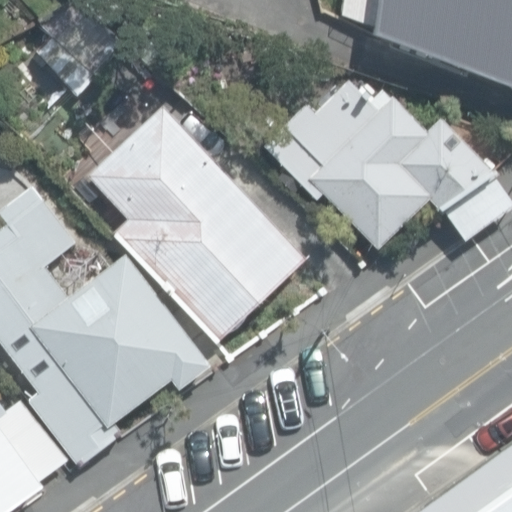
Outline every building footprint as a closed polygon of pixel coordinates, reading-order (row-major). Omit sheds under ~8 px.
[(36,46),(76,94),(125,43),(80,0),(74,0),(36,21),(49,33),(36,46)] [(511,0),(376,0),(374,31),(511,84),(511,0)] [(323,193),(377,248),(429,199),(442,212),(445,210),(464,239),(511,205),(511,200),(494,170),(440,115),(427,129),(385,86),(369,101),(347,79),(314,111),(306,102),(262,144),(316,200),(323,193)] [(113,232),(216,341),(305,257),(162,105),(87,174),(128,218),(113,232)] [(68,296),(45,266),(76,242),(42,197),(0,228),(0,342),(38,393),(28,399),(79,465),(120,434),(112,422),(170,377),(179,388),(211,364),(126,252),(68,296)] [(0,511),(2,511),(43,484),(40,479),(68,459),(20,398),(6,408),(0,400),(0,511)] [(511,511),(511,443),(414,511),(511,511)]
